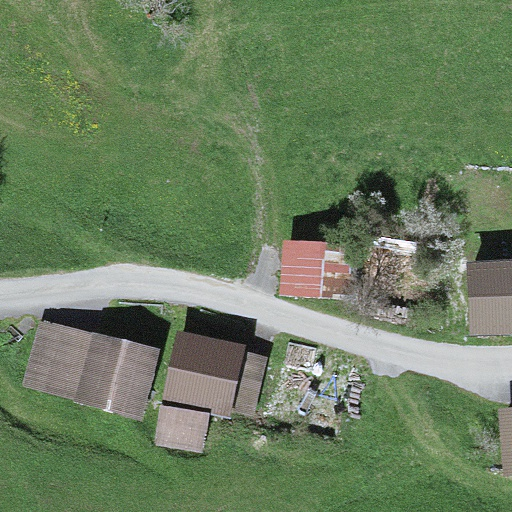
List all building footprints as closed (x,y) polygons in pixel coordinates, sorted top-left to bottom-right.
[(347,239),(282,237),(280,294),(345,296),(347,239)] [(511,257),(467,259),(469,333),(511,331),(511,257)] [(159,347),(39,318),(22,389),(142,418),(159,347)] [(247,344),(177,328),(160,402),(203,407),(255,414),(266,355),(246,350),(247,344)] [(158,402),(155,446),(201,451),(203,407),(160,402),(158,402)] [(511,404),(499,406),(502,471),(511,470),(511,404)]
